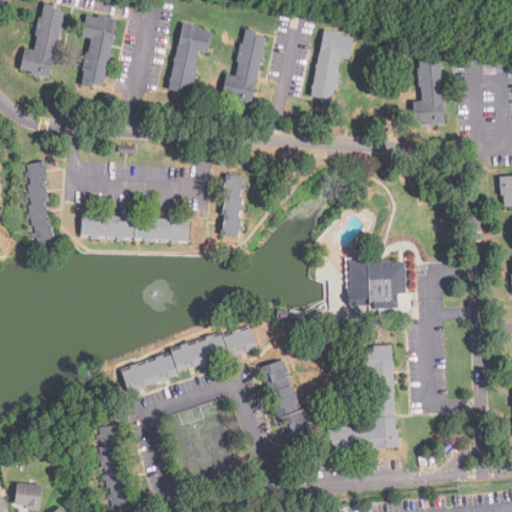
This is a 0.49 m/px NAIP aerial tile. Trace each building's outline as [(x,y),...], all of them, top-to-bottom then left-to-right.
[(50,78),(32,72),(21,70),(25,49),(35,51),(36,36),(42,18),(45,4),(55,6),(54,10),(64,12),(50,78)] [(93,88),(82,86),(83,71),(86,52),(92,39),(83,37),(87,16),(99,18),(117,20),(104,86),(94,84),(93,88)] [(188,98),(179,96),(180,92),(169,89),(184,24),(202,28),(213,33),(208,53),(199,51),(196,66),(192,84),(188,98)] [(251,105),(234,98),(223,95),(227,75),(236,77),(237,62),(241,44),(246,30),(257,32),(256,36),(266,38),(251,105)] [(331,105),(320,103),(321,99),(311,97),(324,31),(343,35),(353,39),(349,60),(340,58),(337,73),(336,92),(331,105)] [(445,125),(426,123),(414,124),(413,103),(422,102),(421,88),(420,69),(419,55),(429,54),(430,58),(440,57),(445,125)] [(39,246),(38,238),(34,239),(33,234),(36,234),(33,218),(28,219),(27,214),(31,213),(29,206),(33,205),(31,198),(27,199),(26,194),(30,193),(29,186),(32,185),(30,178),(26,179),(26,174),(29,173),(28,166),(45,162),(49,182),(46,183),(49,198),(55,243),(39,246)] [(238,239),(219,235),(224,216),(221,215),(225,196),(221,195),(226,174),(244,179),(242,186),(246,187),(245,193),(241,192),(240,198),(243,198),(241,206),(241,211),(239,218),(240,226),(245,227),(244,232),(240,231),(238,239)] [(511,207),(505,208),(501,197),(500,178),(511,176),(511,207)] [(179,245),(171,244),(172,241),(126,238),(126,242),(118,241),(118,238),(99,237),(98,240),(92,236),(82,236),(83,214),(92,215),(91,220),(100,220),(100,215),(118,216),(118,222),(126,222),(127,217),(146,218),(146,223),(154,224),(154,218),(172,220),(172,225),(181,226),(181,220),(191,221),(190,242),(179,241),(179,245)] [(374,311),(374,307),(363,307),(363,304),(351,304),(353,289),(352,266),(374,265),(374,260),(380,260),(390,262),(405,264),(406,294),(398,294),(398,309),(374,311)] [(290,324),(277,322),(279,312),(292,313),(290,324)] [(136,390),(133,370),(132,367),(138,365),(158,358),(164,358),(174,356),(173,352),(181,347),(189,347),(206,338),(214,336),(215,339),(225,339),(234,336),(233,332),(241,333),(251,330),(258,350),(232,358),(179,372),(181,376),(136,390)] [(331,451),(331,441),(327,441),(327,431),(341,428),(360,427),(374,428),(373,405),(373,385),(372,371),(362,371),(361,351),(374,347),(392,346),(399,430),(400,448),(331,451)] [(292,444),(283,419),(280,420),(263,368),(283,361),(289,370),(291,377),(295,396),(299,401),(300,413),(304,410),(313,437),(292,444)] [(113,508),(112,500),(108,501),(108,496),(111,495),(111,489),(108,489),(107,481),(103,481),(102,476),(107,476),(106,469),(102,469),(102,461),(98,462),(97,457),(101,456),(100,441),(97,441),(96,436),(101,436),(101,428),(118,427),(120,467),(124,467),(126,487),(129,487),(131,507),(113,508)] [(37,449),(46,450),(46,459),(36,458),(37,449)] [(44,487),(43,511),(29,511),(30,507),(18,506),(19,485),(44,487)] [(0,511),(0,492),(11,510),(7,511),(0,511)]
